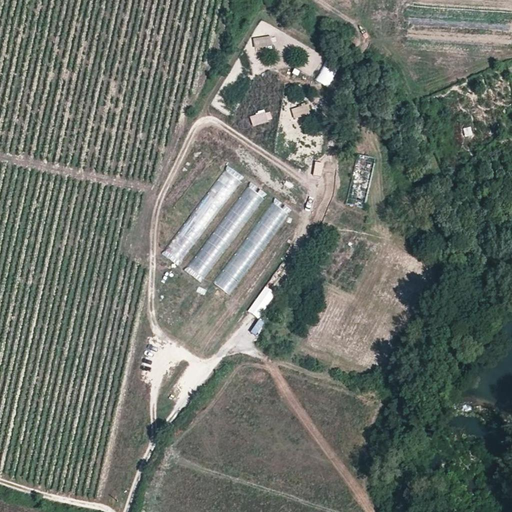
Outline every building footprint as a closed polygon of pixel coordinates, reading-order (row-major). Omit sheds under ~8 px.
[(272,46),(271,37),(256,38),(256,47),(272,46)] [(315,80),(327,88),(339,67),(327,60),(315,80)] [(308,105),(292,110),(296,119),(311,115),(308,105)] [(273,122),(270,111),(249,116),(252,127),(273,122)] [(463,129),(466,138),(474,135),(471,127),(463,129)] [(202,154),(165,200),(174,207),(210,161),(202,154)] [(348,204),(365,208),(374,158),(358,155),(348,204)] [(180,267),(241,176),(226,165),(164,256),(180,267)] [(187,273),(203,284),(265,193),(250,182),(187,273)] [(226,299),(287,215),(272,204),(211,288),(226,299)] [(434,278),(423,272),(419,281),(430,286),(434,278)] [(273,293),(264,288),(248,311),(257,316),(273,293)]
